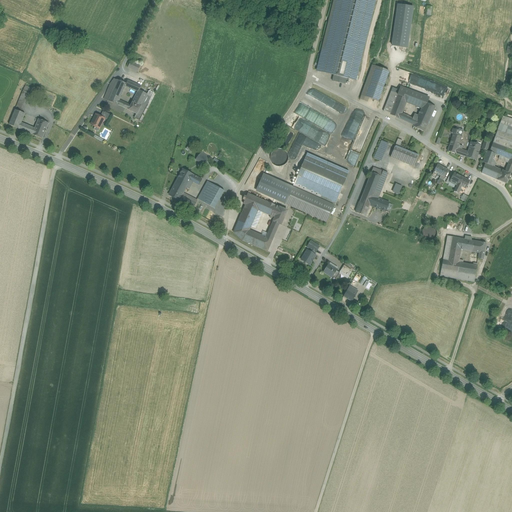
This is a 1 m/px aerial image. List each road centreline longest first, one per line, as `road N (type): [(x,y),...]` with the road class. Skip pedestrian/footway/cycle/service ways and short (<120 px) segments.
road 1 (secondary): [(221,242),(511,409)]
road 2 (track): [(56,161),(0,473)]
road 3 (secondary): [(0,138),(221,242)]
road 4 (residential): [(308,79),(421,137),(502,188),(511,204)]
road 5 (track): [(316,511),(374,331)]
road 6 (residential): [(221,242),(228,206),(308,79)]
